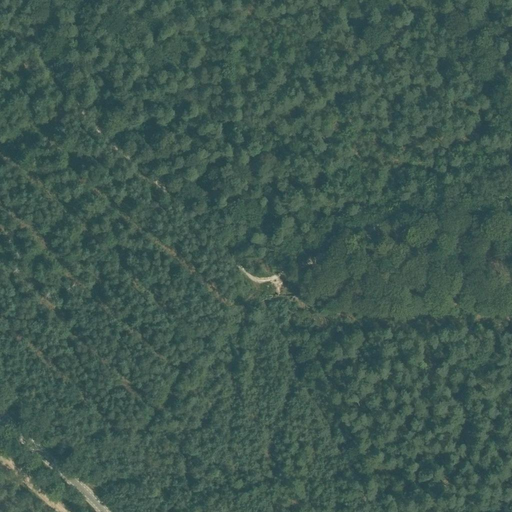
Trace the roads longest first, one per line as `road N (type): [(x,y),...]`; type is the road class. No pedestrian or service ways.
road 1 (track): [(274,279),(511,167)]
road 2 (track): [(511,127),(404,0)]
road 3 (tertiary): [(103,511),(0,419)]
